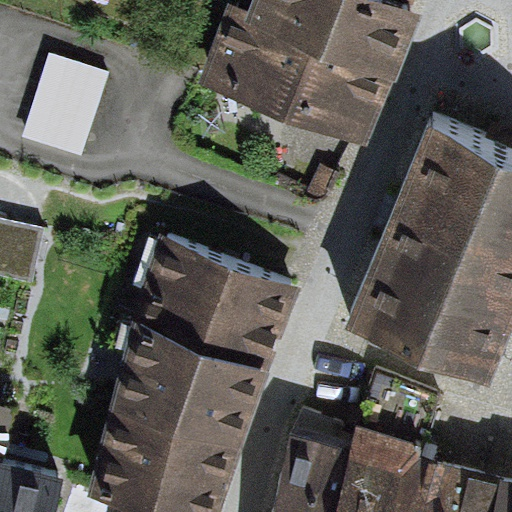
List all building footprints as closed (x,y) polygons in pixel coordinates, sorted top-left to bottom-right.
[(240,0),(233,20),(385,76),(409,9),(384,0),(240,0)] [(385,76),(233,20),(217,6),(188,89),(361,150),(385,76)] [(86,160),(116,76),(57,55),(27,139),(86,160)] [(511,150),(425,117),(349,315),(489,369),(511,309),(511,150)] [(0,214),(0,269),(31,276),(43,223),(0,214)] [(135,334),(257,370),(285,277),(164,240),(135,334)] [(257,370),(135,334),(86,497),(137,511),(214,511),(221,491),(257,370)] [(330,511),(384,511),(406,435),(357,421),(351,439),(330,511)] [(273,511),(330,511),(351,439),(298,423),(273,511)] [(434,511),(450,458),(453,447),(406,435),(384,511),(434,511)] [(0,447),(0,511),(47,511),(60,461),(0,447)] [(470,464),(450,458),(434,511),(491,511),(501,471),(470,464)] [(491,511),(511,511),(511,472),(501,471),(491,511)]
